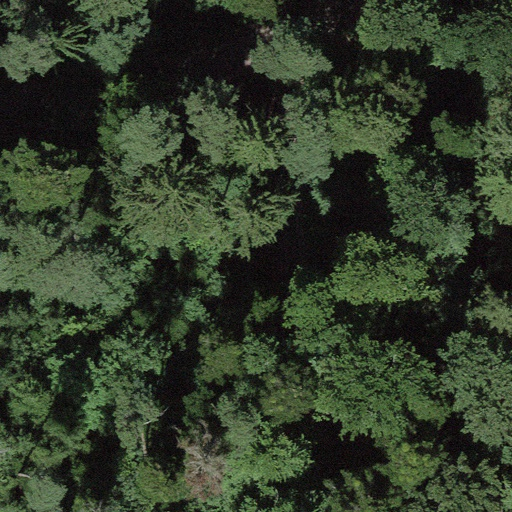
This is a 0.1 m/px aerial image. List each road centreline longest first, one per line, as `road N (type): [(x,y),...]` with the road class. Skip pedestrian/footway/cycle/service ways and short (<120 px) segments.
road 1 (track): [(313,511),(274,0)]
road 2 (track): [(0,100),(275,37),(345,0)]
